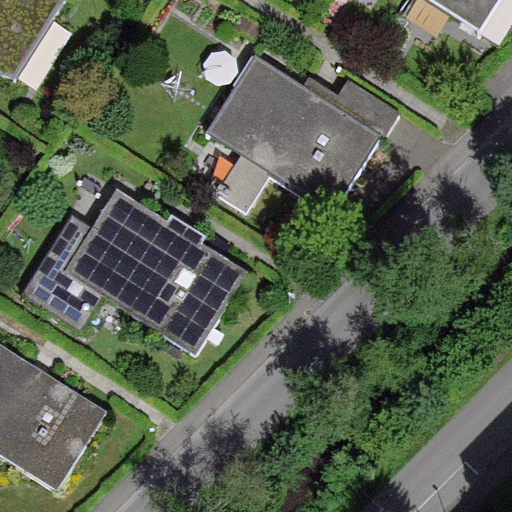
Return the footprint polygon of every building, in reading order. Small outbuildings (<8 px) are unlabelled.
[(60,0),(0,0),(0,77),(9,83),(60,0)] [(405,0),(480,44),(506,0),(405,0)] [(375,145),(254,69),(208,141),(329,218),(375,145)] [(233,278),(117,211),(75,283),(192,350),(233,278)] [(97,421),(0,362),(0,458),(54,491),(97,421)]
